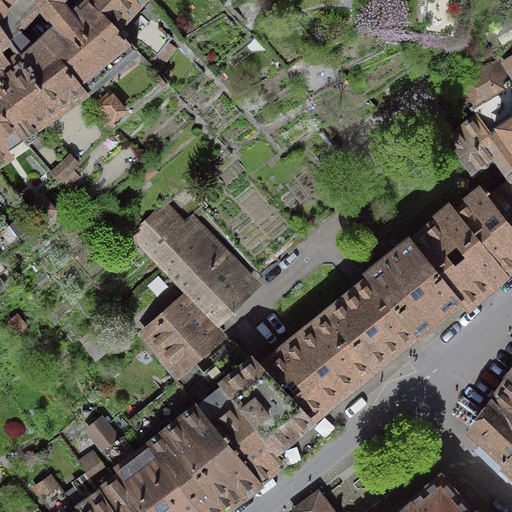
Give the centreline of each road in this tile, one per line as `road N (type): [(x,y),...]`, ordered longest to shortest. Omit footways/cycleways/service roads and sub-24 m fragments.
road 1 (residential): [(402,397),(258,511)]
road 2 (residential): [(402,397),(511,503)]
road 3 (residential): [(511,304),(402,397)]
